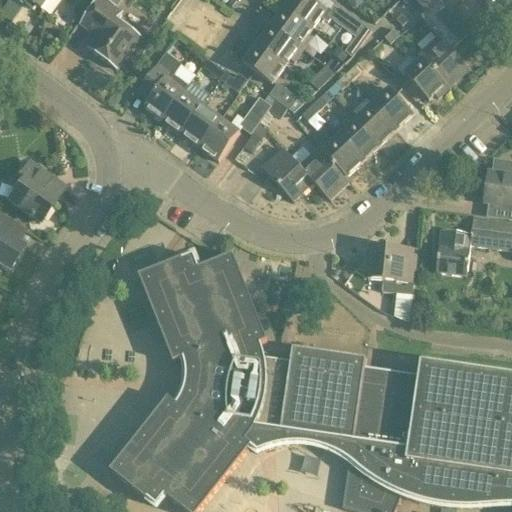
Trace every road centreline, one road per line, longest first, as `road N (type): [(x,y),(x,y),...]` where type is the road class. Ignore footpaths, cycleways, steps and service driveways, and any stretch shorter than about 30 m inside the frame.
road 1 (residential): [(108,171),(169,182),(261,236),(319,242),(358,223),(511,79)]
road 2 (tertiary): [(0,483),(25,338),(57,269),(102,205),(108,171)]
road 3 (tertiary): [(108,171),(88,122),(0,56)]
